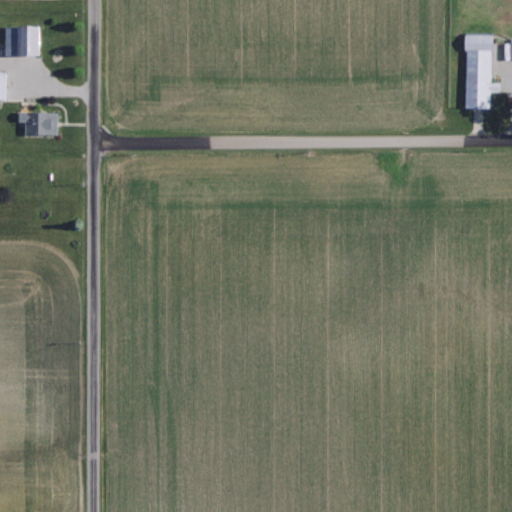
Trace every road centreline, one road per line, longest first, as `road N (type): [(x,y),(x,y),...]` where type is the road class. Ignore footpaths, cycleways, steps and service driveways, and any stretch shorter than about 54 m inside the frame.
road 1 (residential): [(91,511),(92,0)]
road 2 (residential): [(92,138),(511,134)]
